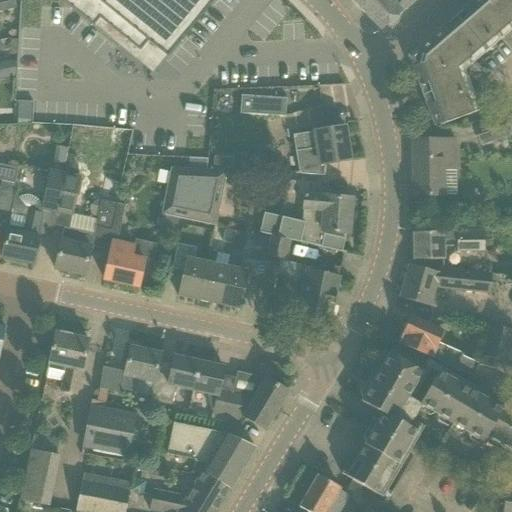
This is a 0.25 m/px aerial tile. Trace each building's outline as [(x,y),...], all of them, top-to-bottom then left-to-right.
[(14,0),(0,0),(0,12),(16,9),(14,0)] [(59,0),(93,27),(99,19),(139,52),(147,42),(167,58),(214,0),(59,0)] [(390,0),(350,0),(381,31),(402,13),(402,12),(402,11),(414,0),(391,0),(391,1),(390,0)] [(511,0),(483,0),(475,7),(471,3),(469,4),(470,5),(457,16),(456,15),(453,18),(453,19),(441,30),(440,29),(438,31),(442,36),(424,51),(420,46),(418,48),(410,56),(409,56),(407,57),(408,60),(409,60),(415,76),(414,76),(416,79),(416,78),(422,94),(421,94),(423,98),(424,98),(429,114),(430,117),(436,114),(440,126),(473,114),(456,70),(511,21),(511,0)] [(10,61),(0,63),(0,81),(14,79),(10,61)] [(241,96),(240,114),(285,118),(286,99),(241,96)] [(511,113),(474,127),(482,147),(511,135),(511,113)] [(350,161),(344,128),(314,133),(293,137),(296,153),(296,152),(300,174),(322,175),(322,165),(350,161)] [(412,197),(415,197),(441,196),(444,196),(444,195),(456,195),(456,171),(456,163),(456,141),(443,141),(411,141),(412,197)] [(238,172),(259,172),(259,154),(239,154),(238,172)] [(234,159),(213,157),(212,169),(233,170),(234,159)] [(1,181),(13,184),(16,169),(0,165),(0,180),(1,181)] [(170,169),(160,215),(162,216),(179,219),(215,227),(227,172),(210,171),(196,170),(170,169)] [(57,213),(59,203),(65,173),(49,170),(42,203),(41,209),(57,213)] [(75,207),(81,177),(65,173),(59,203),(75,207)] [(293,174),(266,173),(265,188),(293,189),(293,174)] [(0,215),(10,217),(11,208),(14,197),(16,185),(13,184),(1,181),(0,185),(0,215)] [(282,218),(278,239),(341,253),(345,235),(349,235),(352,199),(324,197),(324,198),(304,196),(303,210),(301,223),(282,218)] [(117,238),(124,206),(116,204),(100,201),(93,235),(90,247),(106,250),(109,236),(117,238)] [(42,215),(40,214),(11,208),(10,217),(1,259),(33,265),(38,238),(37,238),(42,215)] [(162,216),(160,228),(176,231),(179,219),(162,216)] [(54,270),(84,276),(90,247),(93,235),(63,229),(54,270)] [(233,232),(225,230),(222,242),(231,244),(233,232)] [(413,258),(414,261),(443,260),(443,247),(456,247),(456,252),(484,252),(483,232),(413,234),(413,247),(411,250),(411,255),(413,258)] [(255,248),(267,250),(270,239),(257,236),(255,248)] [(270,239),(267,250),(266,256),(287,261),(290,243),(270,239)] [(103,281),(138,288),(144,261),(131,258),(133,247),(113,243),(111,253),(110,253),(103,281)] [(177,297),(198,301),(206,263),(193,260),(196,248),(177,244),(171,269),(183,271),(177,297)] [(198,301),(219,306),(227,268),(214,265),(217,253),(209,251),(206,263),(198,301)] [(219,306),(240,310),(247,278),(256,280),(260,262),(242,259),(240,270),(227,268),(219,306)] [(279,265),(276,265),(266,262),(261,282),(274,286),(279,265)] [(408,265),(399,298),(430,307),(435,288),(438,288),(489,293),(492,274),(439,269),(438,274),(408,265)] [(337,278),(313,273),(307,272),(305,282),(284,278),(281,292),(273,291),(269,307),(330,321),(331,319),(330,319),(333,305),(334,304),(333,304),(335,295),(336,295),(336,294),(335,294),(339,280),(339,278),(337,278)] [(403,336),(399,345),(474,378),(478,365),(457,356),(458,354),(436,344),(441,332),(410,318),(408,321),(404,323),(402,329),(403,332),(402,336),(403,336)] [(511,331),(487,325),(479,356),(480,357),(508,364),(511,349),(511,331)] [(59,334),(55,333),(45,378),(63,382),(61,393),(76,396),(81,372),(82,372),(88,341),(71,337),(71,335),(59,333),(59,334)] [(374,429),(346,477),(352,481),(361,486),(377,496),(403,452),(405,449),(406,448),(414,434),(415,432),(408,428),(406,429),(398,425),(399,423),(398,422),(397,424),(393,422),(396,417),(397,414),(421,373),(419,372),(423,364),(394,347),(361,403),(382,415),(382,416),(374,428),(374,429)] [(99,389),(96,402),(104,404),(107,391),(121,394),(122,390),(151,397),(159,362),(160,355),(130,348),(124,373),(102,368),(99,389)] [(151,397),(150,401),(159,404),(171,406),(175,388),(192,391),(198,363),(173,357),(172,365),(159,362),(151,397)] [(480,357),(478,365),(479,365),(495,370),(497,363),(497,362),(480,357)] [(198,363),(192,391),(206,394),(210,411),(213,412),(212,415),(226,418),(232,392),(232,393),(235,379),(222,376),(224,369),(198,363)] [(232,392),(226,418),(240,421),(242,417),(265,431),(288,393),(283,390),(274,384),(265,379),(264,379),(253,398),(243,396),(247,375),(237,373),(235,379),(232,393),(232,392)] [(511,452),(511,409),(503,404),(500,409),(438,373),(419,405),(411,400),(404,411),(415,417),(422,407),(483,443),(486,438),(511,452)] [(274,384),(283,390),(287,383),(277,378),(274,384)] [(89,409),(82,448),(127,457),(134,418),(103,412),(104,404),(96,402),(91,401),(89,409)] [(174,425),(168,455),(196,460),(207,463),(202,472),(230,489),(231,490),(254,450),(255,449),(255,448),(225,434),(174,425)] [(46,507),(48,498),(57,456),(30,450),(19,501),(46,507)] [(153,491),(149,511),(156,511),(216,511),(230,489),(202,472),(186,498),(153,491)] [(305,511),(340,511),(349,497),(338,491),(339,489),(318,476),(299,508),(305,511)] [(75,511),(125,511),(129,491),(82,481),(75,511)] [(352,481),(345,492),(354,497),(361,486),(352,481)] [(511,511),(511,486),(506,486),(501,511),(511,511)]
